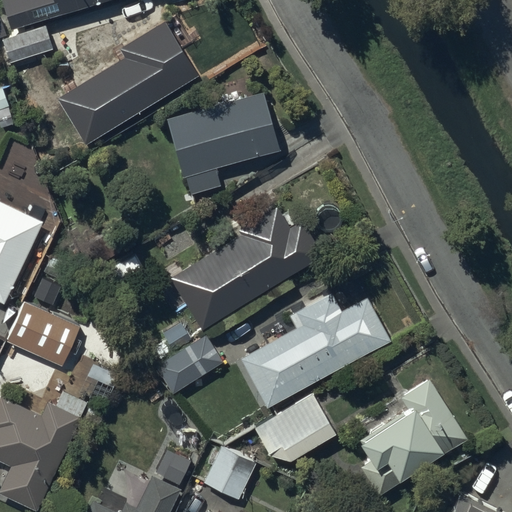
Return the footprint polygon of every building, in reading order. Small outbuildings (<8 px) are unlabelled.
[(4,0),(13,30),(107,0),(4,0)] [(126,59),(59,99),(87,144),(198,76),(165,22),(120,49),(126,59)] [(46,26),(3,40),(10,63),(53,49),(46,26)] [(265,93),(168,120),(184,177),(281,150),(265,93)] [(277,197),(172,264),(202,317),(323,244),(301,210),(288,214),(277,197)] [(42,221),(0,201),(0,298),(5,301),(42,221)] [(265,396),(391,329),(358,267),(294,301),(301,313),(239,346),(265,396)] [(80,327),(25,302),(8,341),(62,366),(80,327)] [(175,392),(224,362),(207,335),(195,342),(182,323),(162,335),(168,344),(156,352),(162,362),(157,365),(175,392)] [(464,430),(428,374),(355,421),(373,449),(360,457),(379,485),(464,430)] [(80,407),(48,392),(40,403),(1,385),(0,387),(0,452),(7,456),(0,472),(0,485),(37,502),(80,407)] [(314,396),(257,429),(270,453),(292,459),(336,433),(314,396)] [(256,453),(222,435),(203,472),(237,490),(256,453)] [(167,440),(156,462),(179,474),(190,451),(167,440)] [(163,511),(178,479),(152,467),(136,497),(125,493),(119,503),(92,490),(81,511),(163,511)] [(511,511),(511,507),(457,482),(443,511),(511,511)] [(229,511),(205,501),(200,511),(229,511)] [(326,511),(305,501),(299,511),(326,511)]
